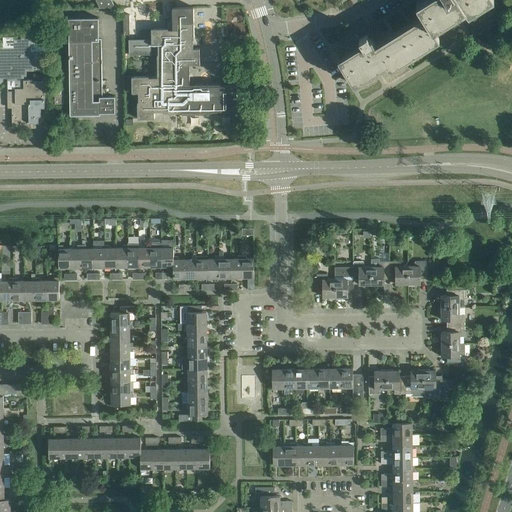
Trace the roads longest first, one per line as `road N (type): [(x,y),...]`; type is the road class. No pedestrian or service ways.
road 1 (residential): [(281,320),(416,319),(417,350),(281,352)]
road 2 (residential): [(0,371),(85,370),(85,335),(0,336)]
road 3 (tertiary): [(173,170),(0,172)]
road 4 (residential): [(281,320),(280,175)]
road 5 (unclassified): [(281,165),(269,30)]
